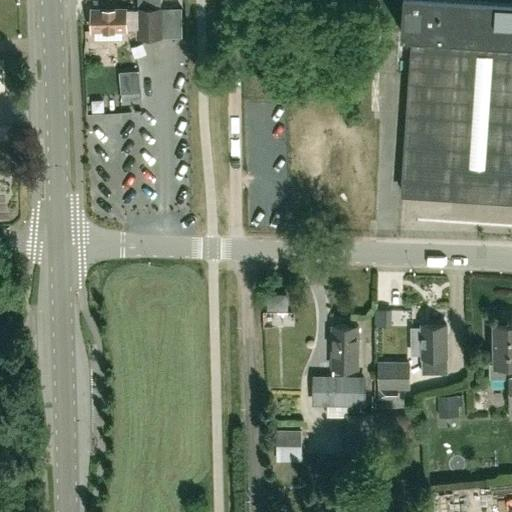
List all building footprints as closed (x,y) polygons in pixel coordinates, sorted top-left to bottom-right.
[(127,26),(140,25),(140,37),(162,37),(161,0),(138,0),(138,8),(127,8),(127,6),(116,6),(116,0),(93,0),(94,6),(92,6),(93,29),(127,28),(127,26)] [(199,14),(198,0),(181,0),(182,15),(199,14)] [(511,0),(402,0),(401,33),(412,34),(402,193),(467,198),(469,182),(511,184),(511,0)] [(109,42),(109,56),(126,56),(126,42),(109,42)] [(119,71),(121,99),(140,97),(138,70),(119,71)] [(285,295),(269,294),(269,306),(285,307),(285,295)] [(511,323),(494,324),(495,362),(489,362),(489,378),(510,377),(511,419),(511,418),(511,323)] [(446,324),(421,325),(421,373),(447,373),(446,356),(446,324)] [(357,325),(331,325),(331,357),(332,357),(332,367),(332,374),(313,374),(312,404),(348,404),(347,412),(345,412),(344,450),(355,450),(355,463),(372,462),(372,450),(375,450),(375,413),(361,413),(361,405),(366,405),(367,374),(344,374),(344,368),(356,368),(357,325)] [(378,360),(378,397),(399,397),(399,388),(410,388),(410,360),(378,360)] [(438,395),(439,411),(459,410),(459,395),(438,395)] [(423,411),(379,413),(380,443),(424,442),(423,411)] [(305,428),(276,428),(276,444),(305,444),(305,428)] [(405,473),(401,448),(387,450),(388,456),(377,458),(380,475),(391,473),(391,475),(405,473)] [(296,458),(296,468),(317,467),(316,457),(296,458)]
